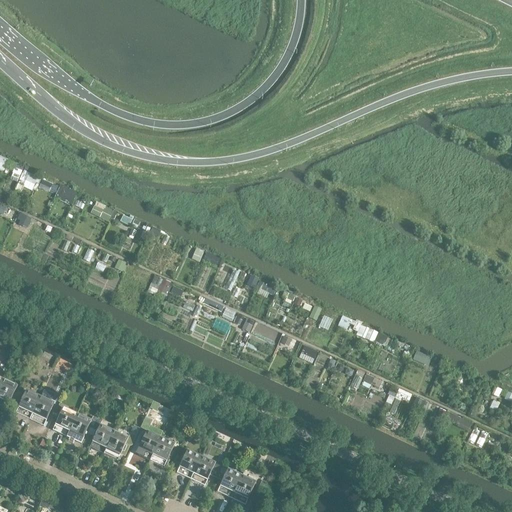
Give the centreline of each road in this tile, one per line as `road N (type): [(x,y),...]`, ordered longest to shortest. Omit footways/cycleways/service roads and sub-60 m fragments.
road 1 (trunk): [(0,64),(89,136),(192,163),(269,152),(396,99),(511,73)]
road 2 (tertiary): [(467,511),(0,296)]
road 3 (trunk): [(300,0),(281,68),(229,115),(196,124),(148,123),(105,107),(0,30)]
road 4 (residential): [(123,511),(0,455)]
